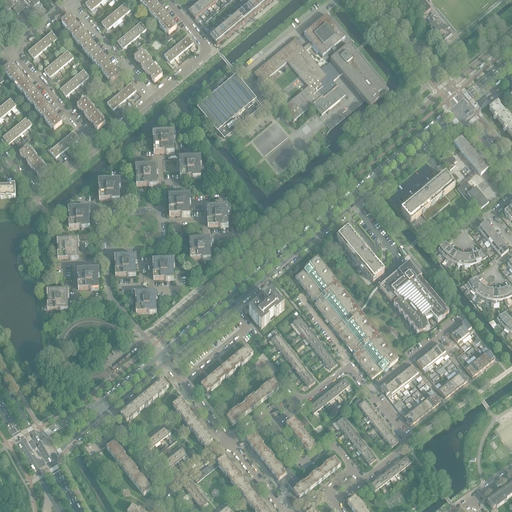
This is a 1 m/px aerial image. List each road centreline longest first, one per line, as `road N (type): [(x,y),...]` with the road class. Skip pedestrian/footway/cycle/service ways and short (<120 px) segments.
road 1 (tertiary): [(459,104),(160,355)]
road 2 (tertiary): [(165,361),(465,112)]
road 3 (residential): [(106,236),(111,213),(162,210),(163,222),(164,239),(153,250),(107,253)]
road 4 (residential): [(153,97),(210,48),(168,0)]
road 5 (residential): [(459,104),(373,0)]
road 6 (residential): [(95,145),(12,52)]
road 7 (residential): [(153,97),(69,5)]
road 8 (residential): [(363,481),(407,445),(368,392)]
road 9 (residential): [(160,355),(108,294),(107,253)]
road 10 (residential): [(368,392),(463,317)]
